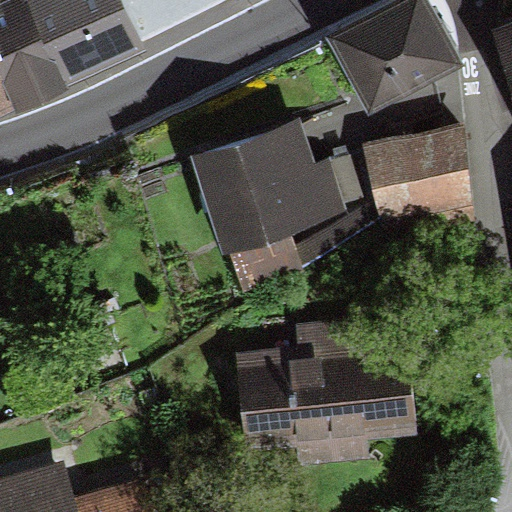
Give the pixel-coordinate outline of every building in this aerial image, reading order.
[(0,0),(0,99),(63,73),(143,39),(126,0),(0,0)] [(374,87),(468,37),(448,0),(370,0),(337,18),(365,70),(374,87)] [(511,15),(500,19),(511,54),(511,15)] [(381,210),(480,190),(462,104),(364,124),(381,210)] [(221,227),(345,195),(332,144),(316,148),(305,105),(197,133),(221,227)] [(371,425),(418,420),(412,363),(407,315),(300,326),(302,344),(242,350),(250,425),(306,419),(310,461),(374,454),(371,425)] [(160,511),(148,470),(79,490),(69,455),(0,475),(0,511),(160,511)]
